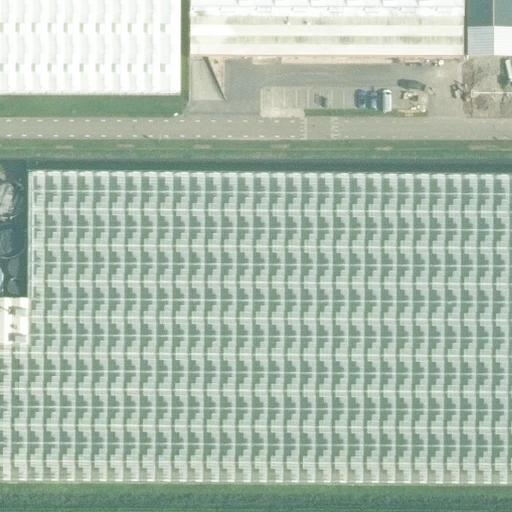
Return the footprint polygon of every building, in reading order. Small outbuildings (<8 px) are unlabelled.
[(0,0),(0,93),(179,94),(178,0),(0,0)] [(188,0),(189,19),(462,20),(461,0),(188,0)] [(511,0),(467,0),(467,29),(511,28),(511,0)] [(461,59),(462,20),(189,19),(189,59),(461,59)] [(0,301),(0,483),(511,486),(511,178),(27,175),(26,301),(0,301)]
